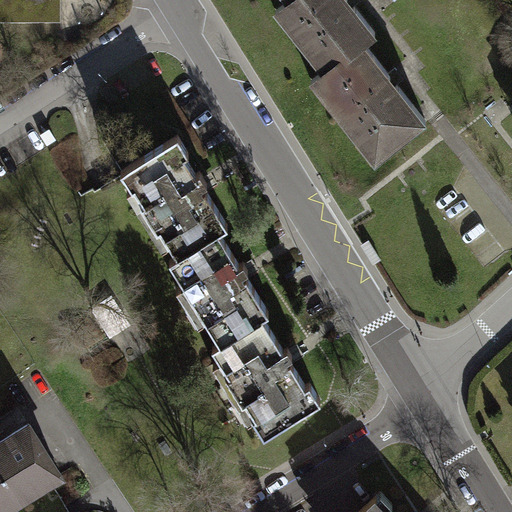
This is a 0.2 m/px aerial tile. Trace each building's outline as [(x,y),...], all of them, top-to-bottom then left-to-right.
[(0,0),(0,20),(61,20),(60,0),(0,0)] [(364,39),(374,32),(349,0),(287,0),(277,8),(324,69),(364,39)] [(374,160),(426,121),(393,77),(364,39),(324,69),(312,79),(374,160)] [(171,242),(179,255),(220,230),(228,225),(207,191),(214,187),(210,180),(205,173),(199,177),(185,154),(190,151),(179,134),(121,170),(123,173),(132,187),(127,190),(163,248),(171,242)] [(207,319),(220,340),(262,314),(268,310),(249,277),(254,274),(250,268),(247,263),(242,266),(220,230),(179,255),(172,260),(187,284),(180,288),(201,323),(207,319)] [(262,314),(220,340),(211,345),(219,359),(212,363),(250,422),(254,420),(264,435),(320,401),(309,383),(305,386),(291,363),(297,359),(293,353),(290,348),(285,351),(262,314)] [(0,511),(1,511),(51,481),(64,473),(60,466),(51,452),(42,438),(33,424),(29,416),(0,434),(0,511)] [(392,511),(373,490),(371,492),(365,497),(353,508),(349,511),(392,511)]
